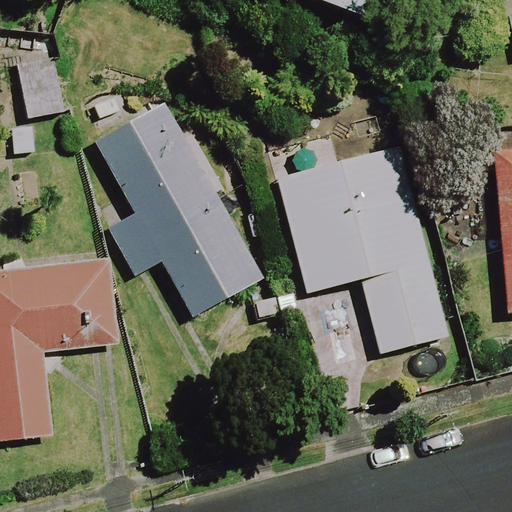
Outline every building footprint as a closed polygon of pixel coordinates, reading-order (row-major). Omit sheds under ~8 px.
[(378,0),(278,0),(366,33),(378,0)] [(49,59),(15,65),(26,124),(60,117),(49,59)] [(259,285),(166,108),(92,147),(130,220),(105,234),(130,281),(157,267),(187,323),(259,285)] [(441,344),(394,153),(273,183),(302,300),(357,287),(375,360),(441,344)] [(511,159),(490,161),(499,319),(511,317),(511,159)] [(112,350),(102,266),(0,277),(0,447),(48,441),(38,359),(112,350)]
